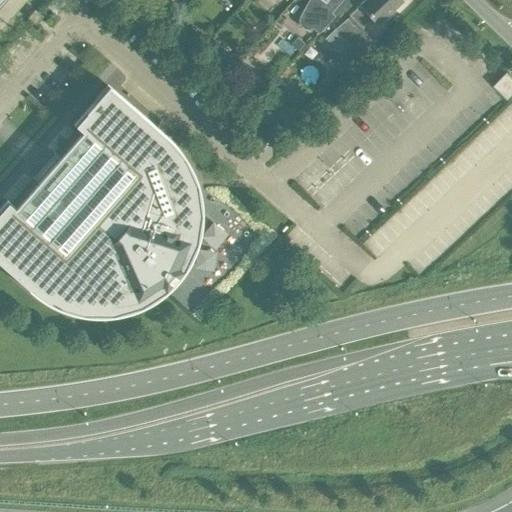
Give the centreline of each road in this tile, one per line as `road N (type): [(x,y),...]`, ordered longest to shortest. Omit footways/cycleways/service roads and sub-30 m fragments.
road 1 (secondary): [(511,295),(89,392),(0,404)]
road 2 (secondary): [(0,457),(195,423),(486,352)]
